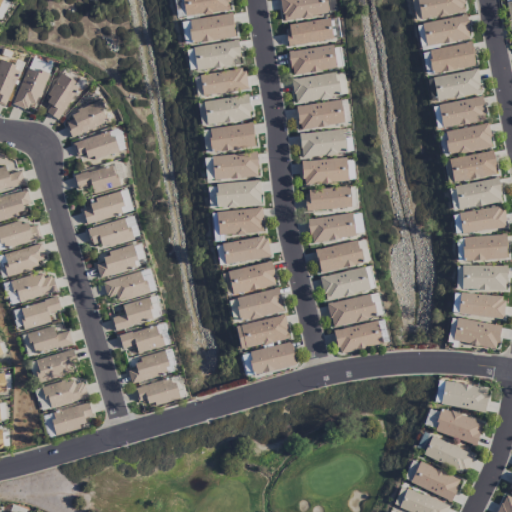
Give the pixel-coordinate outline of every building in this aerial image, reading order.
[(229,9),(227,0),(181,0),(185,18),(229,9)] [(279,0),(282,20),(327,15),(325,0),(279,0)] [(416,0),(419,19),(464,13),(462,0),(416,0)] [(188,20),(192,44),(234,37),(230,13),(188,20)] [(420,24),(425,48),(469,38),(464,15),(420,24)] [(331,41),(329,20),(284,24),(287,45),(331,41)] [(184,44),(190,43),(187,21),(181,22),(184,44)] [(192,48),(196,71),(240,64),(236,40),(192,48)] [(474,67),(470,43),(427,50),(431,74),(474,67)] [(290,75),(335,70),(333,46),(287,51),(290,75)] [(0,102),(7,105),(18,68),(0,62),(0,102)] [(47,75),(26,67),(11,105),(25,110),(28,103),(35,105),(47,75)] [(247,89),(243,68),(198,76),(202,97),(247,89)] [(431,77),(435,101),(480,94),(477,70),(431,77)] [(291,79),(294,103),(338,97),(335,73),(291,79)] [(43,111),(57,120),(79,86),(59,74),(45,96),(51,99),(43,111)] [(203,101),(206,125),(250,120),(247,95),(203,101)] [(437,105),(442,129),(485,120),(481,96),(437,105)] [(296,105),(298,129),(342,125),(340,101),(296,105)] [(70,138),(108,122),(99,102),(62,118),(70,138)] [(251,124),(207,129),(210,152),(254,147),(251,124)] [(443,131),(447,154),(491,147),(487,125),(443,131)] [(71,144),(76,158),(85,154),(87,161),(117,151),(109,130),(71,144)] [(343,155),(342,131),(298,133),(300,157),(343,155)] [(450,183),(496,175),(492,152),(446,160),(450,183)] [(211,155),(212,179),(257,178),(256,154),(211,155)] [(300,161),(301,184),(346,183),(345,159),(300,161)] [(118,187),(113,166),(73,175),(76,189),(90,186),(92,193),(118,187)] [(0,190),(23,185),(21,171),(6,174),(5,167),(0,168),(0,190)] [(501,202),(497,178),(452,187),(457,211),(501,202)] [(260,206),(259,181),(214,184),(215,209),(260,206)] [(350,209),(349,188),(304,190),(305,211),(350,209)] [(29,204),(26,191),(0,197),(0,220),(24,215),(21,205),(29,204)] [(125,212),(131,210),(125,191),(118,193),(125,212)] [(85,225),(123,213),(117,192),(88,201),(90,208),(81,211),(85,225)] [(460,233),(505,229),(503,207),(458,212),(460,233)] [(215,212),(216,236),(262,233),(261,209),(215,212)] [(306,219),(309,243),(354,237),(351,214),(306,219)] [(354,234),(361,233),(360,214),(353,214),(354,234)] [(131,240),(124,218),(86,229),(90,245),(98,243),(100,249),(131,240)] [(40,239),(36,225),(27,228),(25,220),(0,227),(0,250),(40,239)] [(269,256),(265,236),(220,244),(224,265),(269,256)] [(505,260),(505,236),(462,237),(462,261),(505,260)] [(313,251),(319,274),(362,263),(356,240),(313,251)] [(36,261),(45,259),(40,244),(0,254),(0,262),(4,278),(38,268),(36,261)] [(138,266),(132,246),(100,255),(103,263),(95,265),(99,278),(138,266)] [(231,294),(275,285),(270,262),(226,271),(231,294)] [(460,290),(505,291),(506,267),(461,266),(460,290)] [(324,301),(368,291),(363,267),(319,277),(324,301)] [(154,290),(147,269),(101,283),(108,304),(154,290)] [(2,284),(9,306),(56,291),(51,276),(42,279),(40,272),(2,284)] [(239,322),(283,312),(277,288),(234,298),(239,322)] [(502,318),(503,297),(458,294),(457,316),(502,318)] [(331,327),(374,318),(369,295),(325,304),(331,327)] [(49,323),(47,314),(59,311),(57,298),(18,307),(23,329),(49,323)] [(121,305),(123,315),(111,318),(114,330),(152,321),(147,299),(121,305)] [(234,327),(239,350),(289,339),(284,315),(234,327)] [(498,324),(454,321),(452,344),(496,348),(498,324)] [(333,329),(336,353),(380,346),(377,323),(333,329)] [(26,334),(32,355),(71,344),(67,331),(54,335),(51,326),(26,334)] [(136,353),(161,347),(156,326),(117,335),(120,349),(134,346),(136,353)] [(253,375),(295,366),(290,342),(248,352),(253,375)] [(33,359),(38,382),(70,375),(67,363),(75,361),(72,350),(33,359)] [(129,382),(168,375),(164,353),(132,359),(134,369),(127,370),(129,382)] [(240,355),(244,376),(251,375),(247,353),(240,355)] [(177,399),(172,378),(133,388),(136,402),(146,400),(147,407),(177,399)] [(86,399),(83,382),(73,384),(72,379),(40,386),(43,399),(47,398),(49,407),(86,399)] [(438,404),(443,382),(437,381),(433,403),(438,404)] [(440,405),(483,413),(487,389),(444,381),(440,405)] [(91,416),(87,404),(47,414),(53,436),(86,427),(84,418),(91,416)] [(475,446),(482,423),(441,409),(434,432),(475,446)] [(422,456),(465,474),(473,455),(430,437),(422,456)] [(409,484),(449,502),(459,480),(419,462),(409,484)] [(406,511),(445,511),(448,506),(406,489),(397,508),(406,511)]
